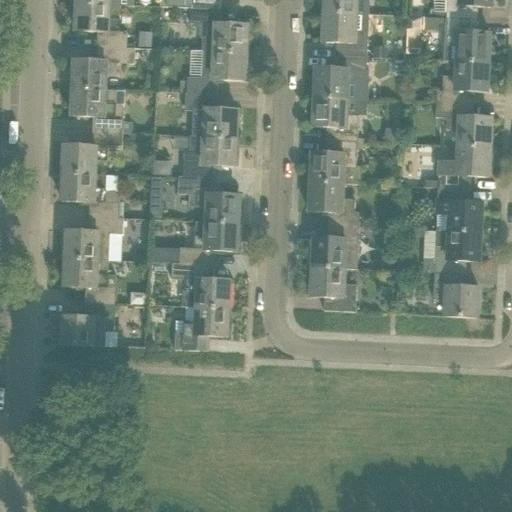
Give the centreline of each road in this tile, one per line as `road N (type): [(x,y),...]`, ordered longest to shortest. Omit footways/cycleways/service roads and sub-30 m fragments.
road 1 (unclassified): [(511,346),(505,357),(489,359),(299,351),(277,341),(291,0)]
road 2 (unclassified): [(14,511),(22,241)]
road 3 (residential): [(22,241),(32,0)]
